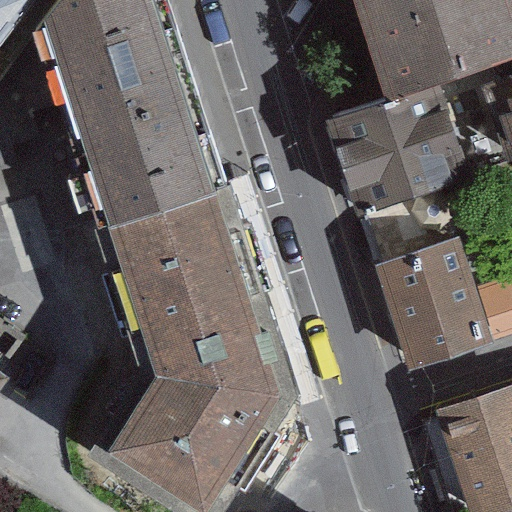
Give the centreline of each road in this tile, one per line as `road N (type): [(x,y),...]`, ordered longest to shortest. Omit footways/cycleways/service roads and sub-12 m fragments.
road 1 (tertiary): [(374,408),(244,0)]
road 2 (residential): [(511,362),(374,408)]
